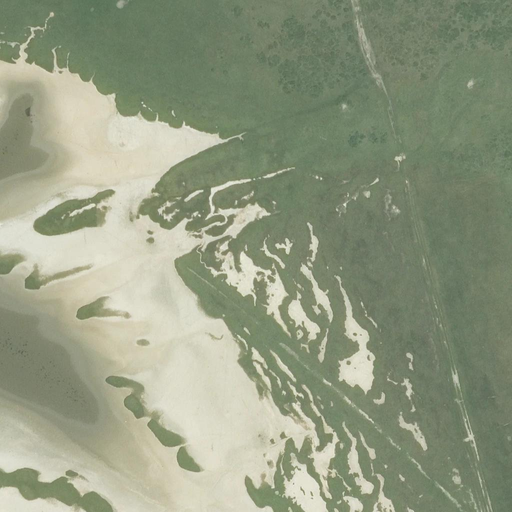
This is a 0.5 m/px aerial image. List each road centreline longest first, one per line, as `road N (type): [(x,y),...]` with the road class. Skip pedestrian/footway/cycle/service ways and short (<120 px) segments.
road 1 (track): [(489,511),(359,0)]
road 2 (track): [(462,511),(269,334)]
